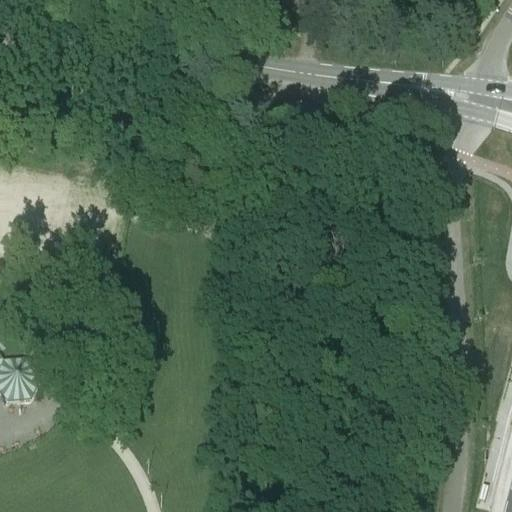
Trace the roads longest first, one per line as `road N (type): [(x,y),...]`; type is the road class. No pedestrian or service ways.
road 1 (tertiary): [(441,95),(241,66),(0,12)]
road 2 (unclassified): [(473,116),(451,203),(457,461),(449,511)]
